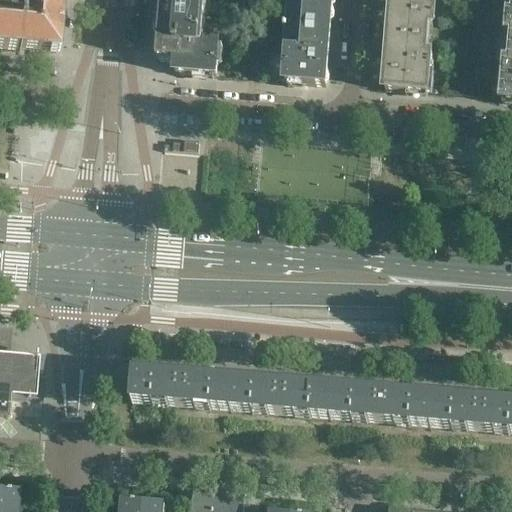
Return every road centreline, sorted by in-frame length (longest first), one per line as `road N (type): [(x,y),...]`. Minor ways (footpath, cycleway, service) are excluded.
road 1 (residential): [(95,348),(511,379)]
road 2 (secondary): [(478,288),(423,267),(106,237)]
road 3 (secondary): [(102,286),(412,299),(478,288)]
road 4 (residential): [(360,476),(74,453)]
road 5 (residential): [(348,118),(105,99)]
road 6 (residential): [(511,132),(348,118)]
road 7 (residential): [(511,488),(360,476)]
road 8 (residential): [(105,99),(93,119),(79,234)]
road 9 (residential): [(106,237),(105,99)]
